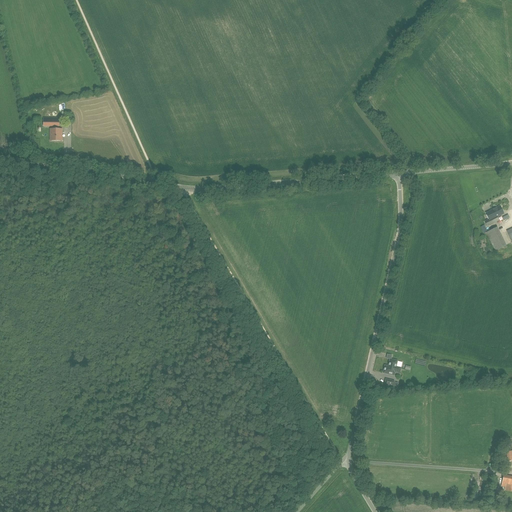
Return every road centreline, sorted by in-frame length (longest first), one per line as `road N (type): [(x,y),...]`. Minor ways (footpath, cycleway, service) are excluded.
road 1 (tertiary): [(0,156),(194,190),(398,173)]
road 2 (unclassified): [(343,461),(392,264),(398,173)]
